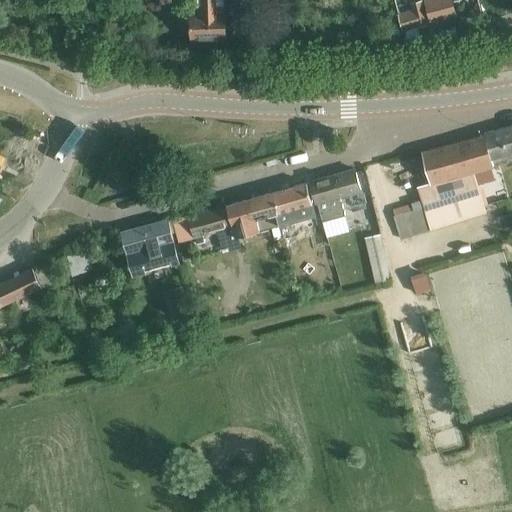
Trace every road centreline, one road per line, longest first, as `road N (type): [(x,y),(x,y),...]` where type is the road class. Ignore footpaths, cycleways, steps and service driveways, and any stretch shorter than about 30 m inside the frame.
road 1 (residential): [(47,201),(129,217),(425,127),(440,117),(442,100)]
road 2 (secondary): [(70,115),(148,100),(310,108),(442,100)]
road 3 (residential): [(286,39),(308,50),(413,46),(511,22)]
